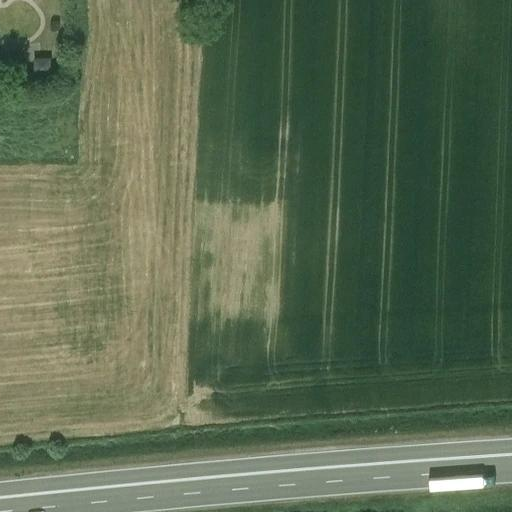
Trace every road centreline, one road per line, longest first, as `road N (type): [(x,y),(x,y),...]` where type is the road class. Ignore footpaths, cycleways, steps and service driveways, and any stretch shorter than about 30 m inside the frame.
road 1 (trunk): [(511,452),(239,468),(0,496)]
road 2 (trunk): [(46,511),(242,489),(511,473)]
